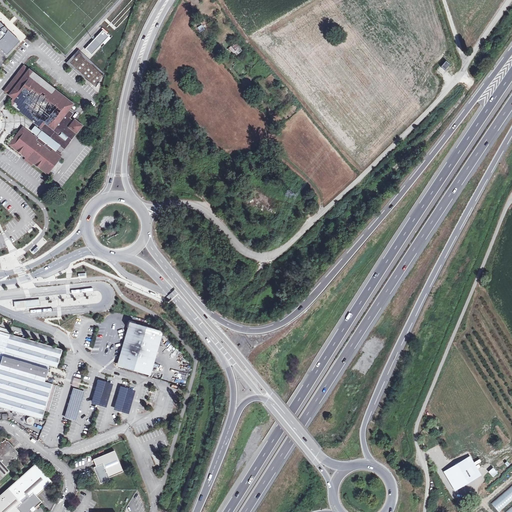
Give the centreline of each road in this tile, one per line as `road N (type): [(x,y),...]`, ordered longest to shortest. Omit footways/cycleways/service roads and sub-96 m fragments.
road 1 (motorway): [(511,73),(227,511)]
road 2 (motorway): [(245,511),(511,102)]
road 3 (unclassified): [(166,204),(197,207),(244,252),(277,253),(438,98),(505,0)]
road 4 (motorway): [(511,50),(290,317),(245,330),(193,300)]
road 5 (motorway): [(371,463),(362,436),(371,404),(511,132)]
road 6 (secondary): [(165,0),(128,79),(102,198)]
road 7 (secondary): [(132,199),(124,176),(132,103),(167,0)]
road 8 (unclassified): [(154,511),(126,428),(44,455)]
road 9 (secondary): [(123,254),(149,267),(218,344)]
road 10 (secondary): [(272,396),(193,300)]
road 11 (track): [(174,511),(209,393)]
